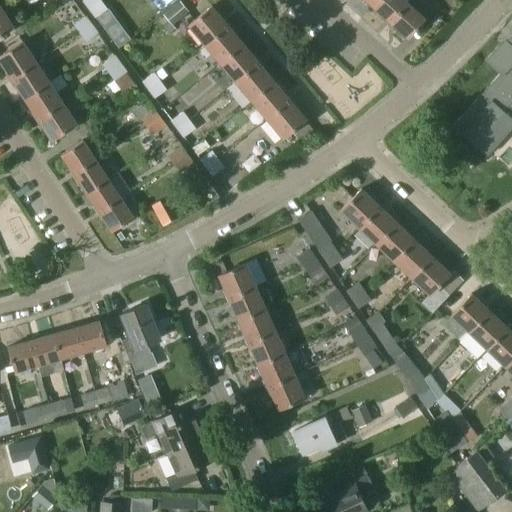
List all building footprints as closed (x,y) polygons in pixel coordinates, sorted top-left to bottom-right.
[(100,0),(83,0),(82,1),(89,11),(101,0),(100,0)] [(95,19),(107,9),(101,0),(89,11),(95,19)] [(403,0),(377,0),(372,6),(389,22),(406,3),(403,0)] [(172,26),(172,25),(187,13),(189,12),(180,1),(163,15),(164,17),(172,26)] [(406,3),(389,22),(407,38),(424,19),(406,3)] [(0,7),(0,36),(13,28),(0,7)] [(205,46),(227,27),(211,8),(189,27),(205,46)] [(85,16),(73,25),(79,34),(92,24),(85,16)] [(158,21),(169,35),(175,29),(172,25),(172,26),(164,17),(158,21)] [(92,24),(79,34),(81,35),(86,42),(98,33),(93,27),(92,24)] [(205,46),(197,52),(205,61),(212,55),(220,64),(243,45),(227,27),(205,46)] [(511,32),(485,62),(500,76),(450,132),(469,148),(473,144),(474,145),(486,155),(487,156),(511,126),(511,32)] [(0,61),(12,79),(37,64),(23,43),(0,57),(0,61)] [(236,83),(258,64),(243,45),(220,64),(236,83)] [(115,55),(102,65),(108,73),(121,63),(115,55)] [(115,82),(128,72),(121,63),(108,73),(115,82)] [(37,64),(12,79),(25,100),(50,84),(37,64)] [(251,101),(274,82),(258,64),(236,83),(251,101)] [(154,73),(141,82),(148,91),(160,81),(167,76),(162,68),(154,73)] [(154,99),(167,90),(160,81),(148,91),(154,99)] [(266,120),(289,101),(274,82),(251,101),(266,120)] [(50,84),(25,100),(38,120),(63,104),(50,84)] [(155,110),(147,100),(131,112),(138,122),(141,120),(155,110)] [(289,101),(266,120),(282,139),(305,120),(289,101)] [(63,104),(38,120),(51,141),(76,125),(63,104)] [(147,127),(160,117),(155,110),(141,120),(147,127)] [(182,111),(170,121),(176,130),(189,120),(182,111)] [(147,127),(147,128),(152,135),(166,125),(161,119),(160,117),(147,127)] [(183,139),(196,129),(189,120),(176,130),(183,139)] [(73,175),(95,160),(82,141),(60,155),(73,175)] [(475,168),(486,155),(474,145),(463,158),(475,168)] [(180,146),(167,156),(173,164),(186,154),(180,146)] [(205,169),(218,159),(212,151),(199,160),(205,169)] [(179,173),(193,162),(186,154),(173,164),(179,173)] [(218,159),(205,169),(212,177),(224,168),(218,159)] [(95,160),(73,175),(85,194),(108,179),(102,171),(95,160)] [(108,179),(85,194),(86,194),(98,213),(120,198),(129,192),(117,173),(108,179)] [(362,190),(341,212),(359,229),(380,207),(362,190)] [(120,198),(98,213),(98,214),(110,232),(133,218),(120,199),(120,198)] [(377,245),(397,224),(380,207),(359,229),(377,245)] [(311,211),(297,220),(318,250),(331,241),(311,211)] [(394,262),(414,240),(397,224),(377,245),(394,262)] [(412,278),(432,256),(414,240),(394,262),(412,278)] [(330,242),(317,251),(323,260),(336,251),(330,242)] [(309,248),(296,257),(302,266),(315,257),(309,248)] [(329,269),(342,260),(336,251),(323,260),(329,269)] [(438,286),(450,273),(432,256),(412,278),(429,294),(420,303),(431,314),(449,296),(438,286)] [(308,275),(321,266),(315,257),(302,266),(308,275)] [(246,265),(219,277),(229,300),(256,287),(246,265)] [(358,283),(345,292),(351,301),(364,292),(358,283)] [(256,287),(229,300),(239,322),(266,310),(256,287)] [(337,288),(323,297),(329,306),(343,297),(337,288)] [(357,310),(370,300),(364,292),(351,301),(357,310)] [(468,332),(469,333),(490,312),(471,295),(443,325),(460,341),(468,332)] [(335,315),(349,306),(343,297),(329,306),(335,315)] [(131,337),(121,341),(129,363),(131,362),(136,375),(157,367),(152,353),(150,354),(147,345),(160,340),(146,305),(121,314),(127,330),(131,337)] [(266,310),(239,322),(248,344),(276,332),(266,310)] [(364,320),(393,363),(406,354),(382,323),(385,321),(378,312),(364,320)] [(487,350),(507,328),(490,312),(469,333),(487,350)] [(365,330),(361,325),(356,317),(355,317),(343,325),(349,334),(352,339),(365,330)] [(77,328),(84,353),(107,346),(100,321),(77,328)] [(69,330),(53,334),(60,359),(83,353),(84,353),(77,328),(69,330)] [(504,366),(511,358),(511,332),(507,328),(487,350),(504,366)] [(358,347),(371,338),(365,330),(352,339),(358,347)] [(276,332),(248,344),(258,366),(285,354),(276,332)] [(53,334),(38,339),(30,341),(37,366),(40,377),(64,371),(53,334)] [(377,347),(371,338),(358,347),(364,356),(372,350),(375,348),(377,347)] [(30,341),(7,347),(14,372),(37,366),(30,341)] [(285,354),(258,366),(268,388),(295,376),(285,354)] [(393,363),(411,390),(425,380),(406,354),(393,363)] [(295,376),(268,388),(278,411),(305,399),(295,376)] [(425,380),(411,390),(424,409),(435,401),(443,394),(431,377),(425,380)] [(95,391),(94,391),(98,405),(113,401),(108,387),(95,391)] [(94,391),(80,395),(84,409),(90,407),(94,406),(98,405),(94,391)] [(72,397),(56,402),(48,404),(53,418),(76,412),(72,397)] [(408,399),(395,408),(396,409),(401,417),(402,418),(417,408),(418,407),(410,397),(409,397),(408,399)] [(122,405),(128,422),(144,417),(138,399),(122,405)] [(48,404),(16,414),(20,428),(53,418),(48,404)] [(372,422),(364,405),(350,411),(358,428),(372,422)] [(183,407),(169,413),(144,424),(141,428),(145,439),(158,433),(167,455),(204,438),(194,416),(189,419),(183,407)] [(445,411),(432,420),(439,431),(453,421),(445,411)] [(0,433),(12,430),(8,416),(0,417),(0,433)] [(323,419),(293,433),(303,453),(320,445),(322,450),(335,445),(334,443),(346,438),(339,422),(337,422),(326,427),(323,419)] [(453,421),(439,431),(453,452),(467,442),(453,421)] [(40,436),(11,444),(20,476),(36,472),(49,469),(40,436)] [(204,438),(167,455),(177,476),(167,480),(172,491),(198,480),(193,469),(213,460),(204,438)] [(448,474),(477,511),(506,490),(476,450),(455,466),(457,468),(448,474)] [(363,511),(366,511),(359,495),(372,490),(363,468),(321,486),(327,498),(318,502),(322,511),(363,511)] [(162,495),(161,507),(171,508),(172,496),(162,495)] [(100,502),(99,511),(121,511),(122,504),(100,502)]
